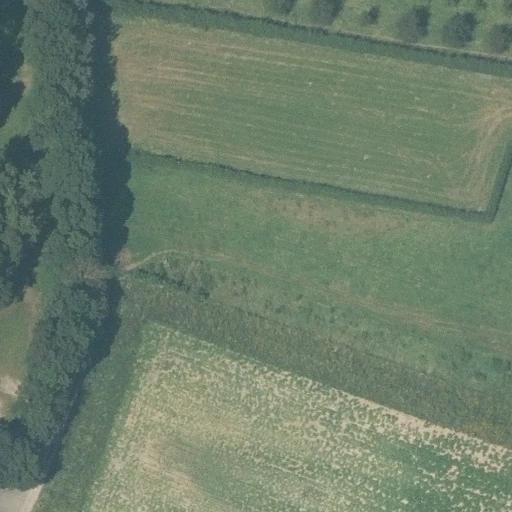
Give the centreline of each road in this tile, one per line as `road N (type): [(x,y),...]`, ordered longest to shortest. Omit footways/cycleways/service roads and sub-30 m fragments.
road 1 (track): [(91,231),(90,334),(39,476)]
road 2 (track): [(70,0),(91,231)]
